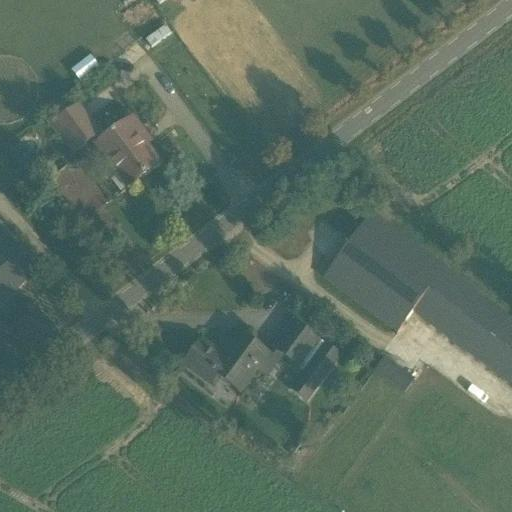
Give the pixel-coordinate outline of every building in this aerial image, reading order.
[(91,142),(128,190),(161,166),(140,137),(144,134),(133,119),(105,140),(80,107),(53,128),(73,155),(91,142)] [(511,320),(372,215),(325,280),(398,334),(413,314),(511,387),(511,320)] [(0,305),(38,272),(0,229),(0,305)] [(320,341),(293,322),(269,354),(242,334),(224,359),(202,342),(184,367),(214,389),(220,380),(240,395),(258,371),(266,377),(282,356),(299,369),(320,341)] [(307,404),(336,364),(342,357),(324,344),(290,391),(307,404)] [(401,394),(413,382),(387,356),(375,367),(401,394)]
